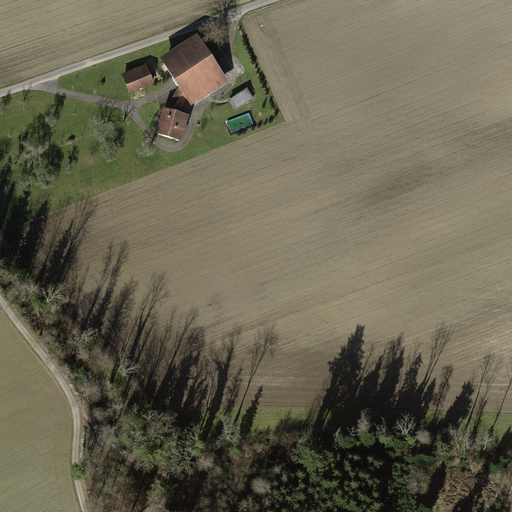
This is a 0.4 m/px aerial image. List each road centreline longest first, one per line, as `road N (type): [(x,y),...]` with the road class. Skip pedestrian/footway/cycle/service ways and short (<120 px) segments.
road 1 (track): [(31,86),(130,109),(154,144),(183,152),(202,114),(234,87),(222,54),(242,12)]
road 2 (track): [(0,97),(278,0)]
road 3 (track): [(87,511),(65,385),(0,299)]
